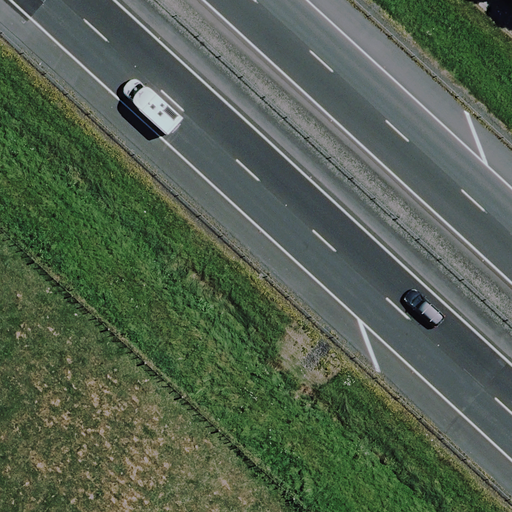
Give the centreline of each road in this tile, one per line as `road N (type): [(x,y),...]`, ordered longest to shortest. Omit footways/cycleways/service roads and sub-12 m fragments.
road 1 (motorway): [(511,432),(28,0)]
road 2 (motorway): [(230,0),(511,250)]
